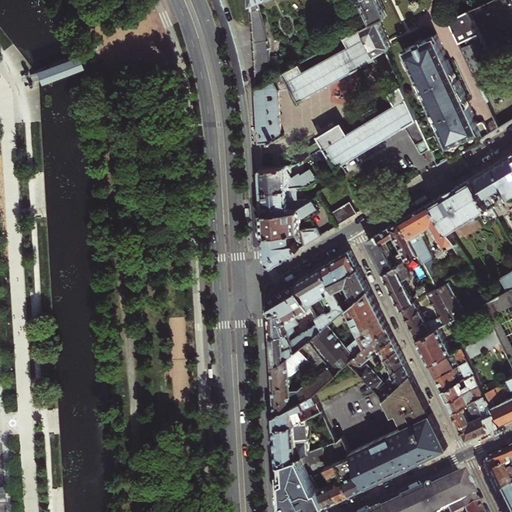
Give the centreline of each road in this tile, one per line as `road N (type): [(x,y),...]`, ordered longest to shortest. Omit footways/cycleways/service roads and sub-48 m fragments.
road 1 (primary): [(176,0),(204,88),(221,310)]
road 2 (primary): [(241,299),(226,95),(198,0)]
road 3 (residential): [(259,288),(246,126),(216,0)]
road 4 (residential): [(465,453),(353,232)]
road 5 (residential): [(270,511),(259,288)]
road 6 (primary): [(253,511),(241,299)]
road 7 (primary): [(221,310),(231,511)]
road 8 (tertiary): [(511,137),(353,232)]
road 9 (tertiary): [(342,511),(465,453)]
